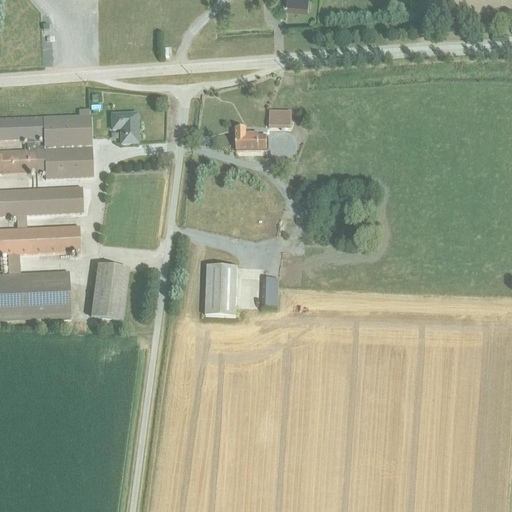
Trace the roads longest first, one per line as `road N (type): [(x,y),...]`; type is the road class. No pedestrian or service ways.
road 1 (unclassified): [(129,511),(185,92)]
road 2 (residential): [(511,52),(286,62)]
road 3 (residential): [(286,62),(91,74)]
road 4 (unknown): [(177,150),(108,161),(95,221)]
